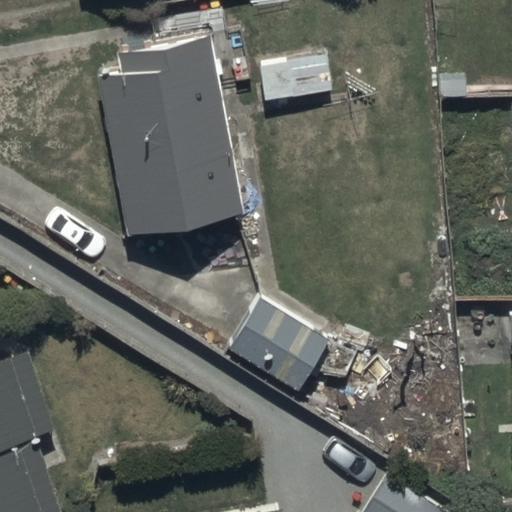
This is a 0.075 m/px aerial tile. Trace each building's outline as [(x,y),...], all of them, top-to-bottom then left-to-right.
[(128,64),(101,69),(127,217),(240,197),(210,27),(125,43),(128,64)] [(326,318),(259,279),(229,330),(297,369),(326,318)] [(25,334),(0,342),(0,511),(65,511),(35,419),(51,414),(25,334)] [(451,511),(457,503),(387,458),(360,500),(378,511),(451,511)] [(281,511),(278,492),(163,511),(281,511)]
